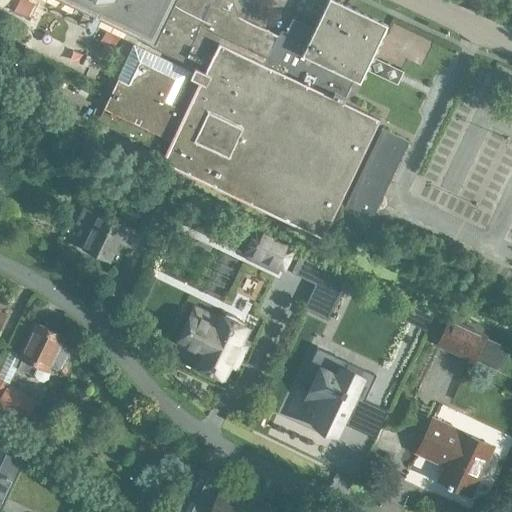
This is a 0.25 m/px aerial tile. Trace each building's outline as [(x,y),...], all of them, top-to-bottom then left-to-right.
[(379,119),(351,105),(343,102),(354,80),(359,82),(366,68),(372,55),(387,25),(335,0),(327,0),(314,28),(292,18),(286,32),(283,38),(277,35),(232,14),(231,16),(214,8),(213,4),(212,3),(211,1),(209,0),(63,0),(153,42),(151,47),(182,62),(185,56),(207,67),(205,72),(195,68),(192,73),(134,45),(97,122),(152,148),(148,155),(322,238),(339,203),(344,206),(343,208),(370,221),(382,196),(381,196),(386,185),(387,185),(408,142),(381,129),(380,131),(375,128),(379,119)] [(372,55),(366,68),(389,78),(395,65),(372,55)] [(170,196),(146,185),(132,215),(142,220),(138,226),(141,228),(132,248),(144,254),(170,196)] [(130,246),(137,232),(84,207),(76,222),(92,230),(83,248),(110,260),(119,241),(130,246)] [(243,224),(239,232),(248,236),(252,229),(243,224)] [(255,230),(245,251),(283,269),(293,249),(255,230)] [(302,249),(291,272),(315,284),(303,308),(306,309),(326,319),(341,288),(349,272),(302,249)] [(236,317),(226,313),(224,317),(219,315),(217,319),(215,318),(212,323),(215,324),(212,329),(189,318),(177,342),(201,353),(195,366),(224,379),(235,357),(240,359),(245,347),(240,345),(248,329),(243,326),(245,323),(236,317)] [(438,344),(473,360),(474,358),(488,365),(498,345),(483,338),(484,336),(449,320),(438,344)] [(70,346),(60,342),(62,338),(36,326),(22,356),(23,356),(17,368),(33,375),(38,364),(48,368),(49,366),(58,370),(62,368),(71,350),(70,346)] [(308,364),(297,387),(303,390),(310,393),(307,399),(313,402),(305,418),(316,423),(315,424),(317,425),(318,424),(333,431),(333,433),(335,434),(340,422),(343,416),(354,421),(364,399),(371,383),(360,378),(365,369),(346,360),(338,377),(308,364)] [(0,413),(20,427),(25,420),(36,403),(0,380),(0,413)] [(493,447),(461,432),(432,418),(416,453),(421,455),(421,454),(430,458),(430,459),(445,466),(438,481),(447,485),(446,486),(450,488),(451,486),(470,496),(493,447)] [(0,501),(2,502),(12,481),(0,475),(0,501)] [(272,511),(273,510),(222,486),(222,488),(207,481),(192,511),(272,511)]
